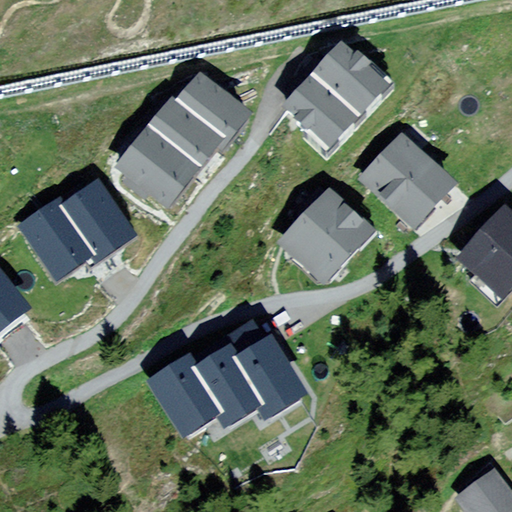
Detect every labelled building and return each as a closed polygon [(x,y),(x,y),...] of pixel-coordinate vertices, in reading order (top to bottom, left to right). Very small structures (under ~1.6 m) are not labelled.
[(380,91),(362,74),(366,70),(357,61),(353,65),(341,53),(288,110),(300,121),(297,125),(306,134),(309,130),(327,147),(380,91)] [(243,119),(201,84),(177,114),(172,110),(122,171),(164,206),(212,148),(216,151),(243,119)] [(411,227),(435,202),(448,187),(443,182),(414,154),(409,150),(401,143),(364,182),(411,227)] [(61,209),(27,232),(57,277),(89,255),(94,261),(126,239),(96,195),(65,215),(61,209)] [(342,214),(329,201),(301,231),(301,230),(286,246),(322,281),(366,235),(343,213),(342,214)] [(511,224),(504,217),(488,235),(481,228),(457,254),(463,259),(462,260),(463,261),(500,295),(511,282),(511,224)] [(0,274),(0,353),(40,324),(2,274),(0,274)] [(182,433),(184,432),(188,439),(206,429),(202,421),(215,413),(223,425),(256,405),(264,417),(298,396),(272,354),(272,355),(269,350),(236,370),(228,358),(195,378),(187,366),(186,367),(186,366),(155,385),(155,386),(154,387),(162,400),(182,433)] [(506,511),(511,508),(511,505),(495,482),(500,478),(490,465),(476,475),(477,476),(466,486),(472,494),(462,501),(470,511),(506,511)]
